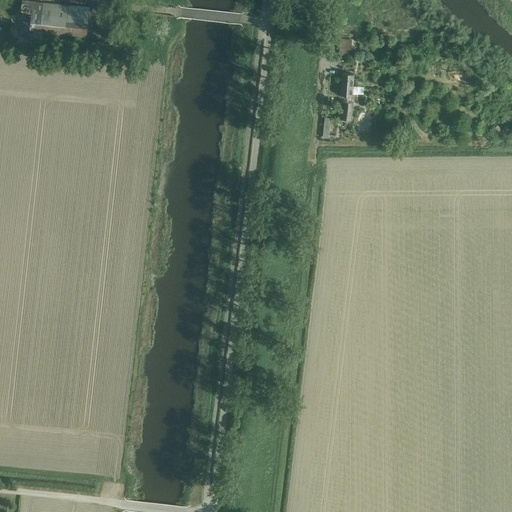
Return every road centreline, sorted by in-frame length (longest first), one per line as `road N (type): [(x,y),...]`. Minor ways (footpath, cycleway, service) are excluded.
road 1 (unclassified): [(211,511),(272,0)]
road 2 (track): [(329,0),(312,145)]
